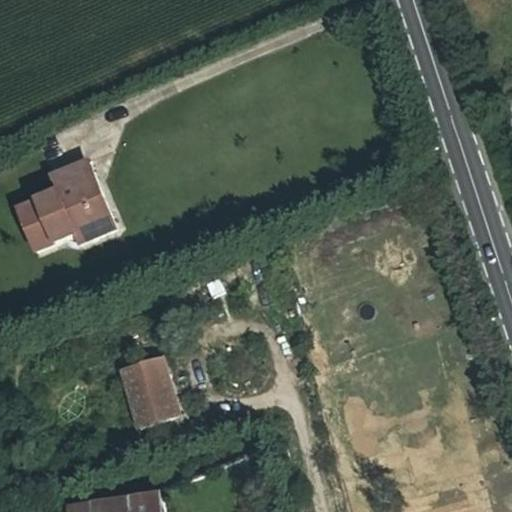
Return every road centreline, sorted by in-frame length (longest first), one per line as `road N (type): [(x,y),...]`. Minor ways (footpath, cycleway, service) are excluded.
road 1 (unknown): [(387,0),(149,105),(121,126),(71,188)]
road 2 (primary): [(413,0),(511,295)]
